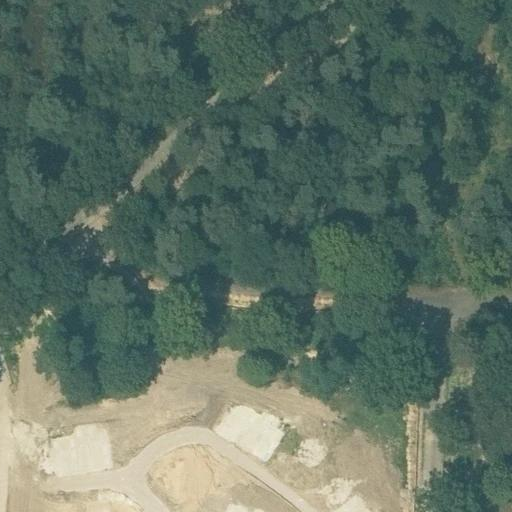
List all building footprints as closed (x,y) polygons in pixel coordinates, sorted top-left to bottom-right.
[(344,155),(348,136),(329,132),(325,150),(344,155)] [(250,421),(236,412),(220,440),(233,448),(250,421)] [(271,425),(260,418),(257,425),(264,429),(267,431),(271,425)] [(250,421),(233,448),(247,456),(264,429),(257,425),(250,421)] [(93,424),(80,426),(82,433),(90,432),(94,431),(93,424)] [(261,465),(277,437),(267,431),(264,429),(247,456),(261,465)] [(110,461),(106,430),(94,431),(90,432),(95,464),(110,461)] [(74,434),(79,466),(95,464),(90,432),(82,433),(74,434)] [(63,468),(79,466),(74,434),(58,437),(63,468)]
